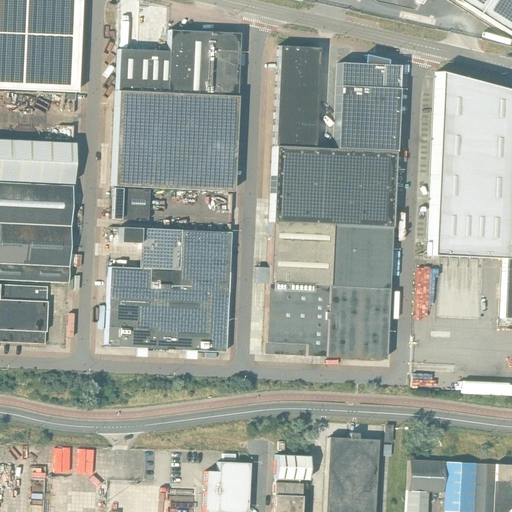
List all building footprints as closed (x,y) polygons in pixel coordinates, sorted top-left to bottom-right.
[(0,0),(0,89),(73,92),(77,0),(0,0)] [(511,0),(413,0),(418,3),(419,0),(454,0),(511,36),(511,34),(511,0)] [(109,186),(228,192),(229,192),(234,94),(236,33),(207,32),(166,30),(165,51),(116,49),(114,91),(109,186)] [(276,46),(275,58),(295,59),(296,47),(276,46)] [(316,47),(296,47),(295,59),(315,60),(316,47)] [(336,63),(336,64),(336,71),(335,78),(335,85),(335,86),(395,89),(396,66),(383,65),(384,60),(362,55),(361,64),(337,63),(336,63)] [(275,71),(295,72),(295,59),(275,58),(275,71)] [(315,60),(295,59),(295,72),(315,73),(315,60)] [(274,83),(294,84),(295,72),(275,71),(274,83)] [(315,73),(295,72),(294,84),(314,85),(315,73)] [(427,238),(426,256),(502,259),(501,267),(501,268),(502,268),(499,318),(511,318),(511,385),(505,385),(505,395),(511,395),(511,109),(509,109),(510,93),(435,72),(434,78),(432,138),(431,140),(429,198),(429,200),(427,238)] [(274,83),(273,96),(294,97),(294,84),(274,83)] [(294,97),(314,98),(314,85),(294,84),(294,97)] [(391,152),(395,89),(335,86),(335,92),(334,99),(334,106),(334,113),(334,120),(333,127),(333,134),(333,141),(332,149),(391,152)] [(273,96),(273,108),(293,109),(294,97),(273,96)] [(314,98),(294,97),(293,109),(313,110),(314,98)] [(273,108),(272,121),(293,122),(293,109),(273,108)] [(313,110),(293,109),(293,122),(313,123),(313,110)] [(272,121),(272,133),(292,134),(293,122),(272,121)] [(313,123),(293,122),(292,134),(312,135),(313,123)] [(271,146),(291,147),(292,134),(272,133),(271,146)] [(312,135),(292,134),(291,147),(312,148),(312,135)] [(69,184),(71,144),(36,142),(0,140),(0,181),(34,183),(69,184)] [(271,146),(269,199),(268,228),(265,283),(262,354),(382,360),(388,228),(391,152),(332,149),(312,148),(291,147),(271,146)] [(0,182),(0,280),(65,283),(69,187),(69,186),(34,184),(0,182)] [(146,190),(109,188),(109,200),(108,219),(145,221),(146,190)] [(137,229),(117,228),(116,243),(137,244),(137,229)] [(175,290),(176,270),(177,250),(178,230),(138,229),(136,269),(107,267),(106,287),(175,290)] [(228,232),(227,232),(178,230),(177,250),(227,253),(228,232)] [(177,250),(176,270),(226,273),(227,253),(177,250)] [(175,290),(225,293),(226,273),(176,270),(175,290)] [(0,339),(36,342),(35,344),(42,344),(43,331),(46,331),(46,322),(44,322),(45,287),(0,284),(0,339)] [(152,349),(179,350),(222,352),(225,293),(175,290),(106,287),(103,347),(152,349)] [(325,438),(321,511),(370,511),(373,455),(374,440),(355,439),(355,434),(354,433),(347,433),(346,434),(345,434),(345,439),(325,438)] [(249,460),(244,453),(238,453),(237,463),(249,463),(249,460)] [(274,455),(272,479),(304,480),(305,456),(274,455)] [(48,460),(47,472),(83,474),(83,462),(48,460)] [(405,491),(425,492),(440,492),(441,462),(406,461),(405,491)] [(201,511),(244,511),(246,463),(216,462),(215,472),(203,471),(201,511)] [(471,511),(474,464),(443,462),(440,511),(471,511)] [(490,511),(492,465),(474,464),(472,507),(471,511),(490,511)] [(511,465),(493,465),(492,465),(490,511),(503,511),(511,505),(511,465)] [(272,482),(272,495),(299,496),(299,484),(272,482)] [(425,500),(425,492),(405,491),(404,499),(425,500)] [(270,511),(298,511),(299,496),(272,495),(270,511)] [(404,499),(404,507),(425,508),(425,500),(404,499)]
